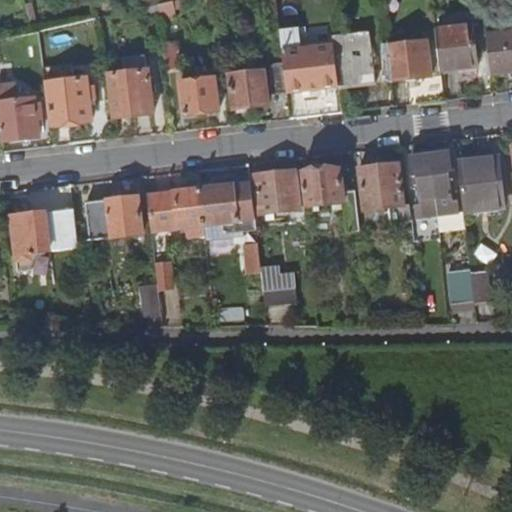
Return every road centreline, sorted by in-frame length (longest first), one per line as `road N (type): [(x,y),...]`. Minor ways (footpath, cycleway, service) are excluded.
road 1 (residential): [(0,170),(511,111)]
road 2 (residential): [(511,335),(0,337)]
road 3 (secondary): [(355,511),(169,458),(0,431)]
